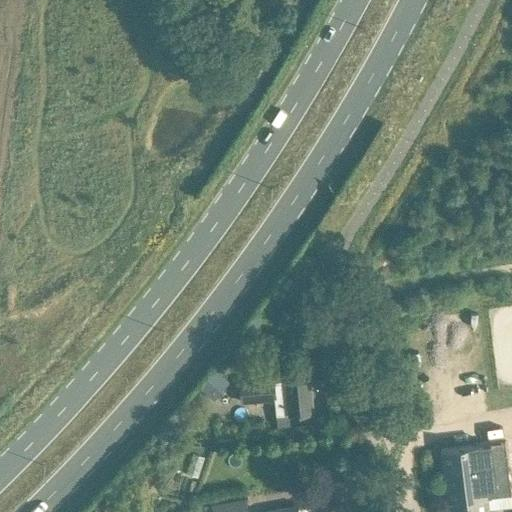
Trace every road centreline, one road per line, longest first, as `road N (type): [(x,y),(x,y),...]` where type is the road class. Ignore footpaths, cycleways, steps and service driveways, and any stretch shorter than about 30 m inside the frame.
road 1 (primary): [(38,511),(171,367),(269,240),(414,0)]
road 2 (primary): [(356,0),(235,200),(133,333),(0,477)]
road 3 (unclassified): [(412,511),(335,256)]
